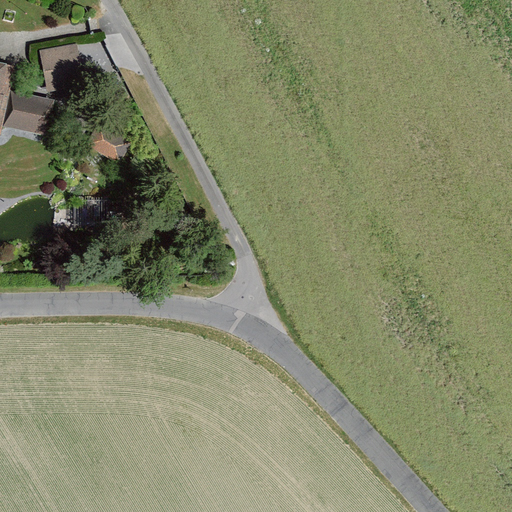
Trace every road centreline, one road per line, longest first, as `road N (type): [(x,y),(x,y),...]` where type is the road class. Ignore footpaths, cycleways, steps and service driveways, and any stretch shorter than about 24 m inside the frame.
road 1 (unclassified): [(264,337),(242,245),(106,0)]
road 2 (unclassified): [(264,337),(99,318),(0,318)]
road 3 (residential): [(446,511),(264,337)]
